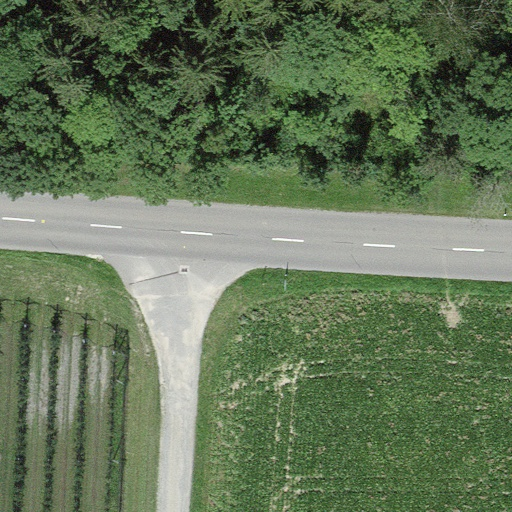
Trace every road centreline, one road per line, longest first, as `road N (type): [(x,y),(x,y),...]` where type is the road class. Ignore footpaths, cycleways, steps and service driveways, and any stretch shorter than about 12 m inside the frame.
road 1 (tertiary): [(0,218),(511,252)]
road 2 (track): [(176,511),(191,233)]
